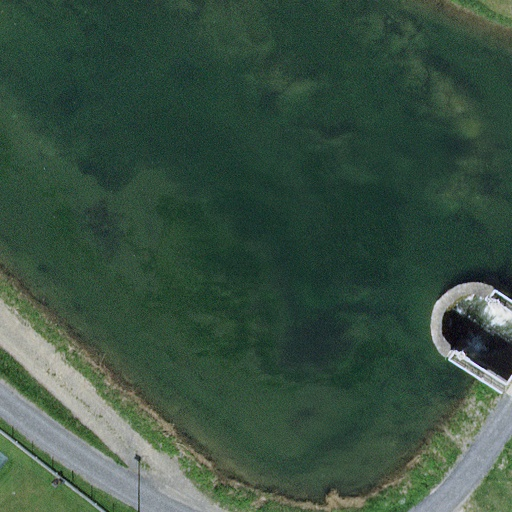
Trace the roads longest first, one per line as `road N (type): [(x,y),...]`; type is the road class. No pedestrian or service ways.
road 1 (track): [(174,511),(0,392)]
road 2 (track): [(511,398),(436,511)]
